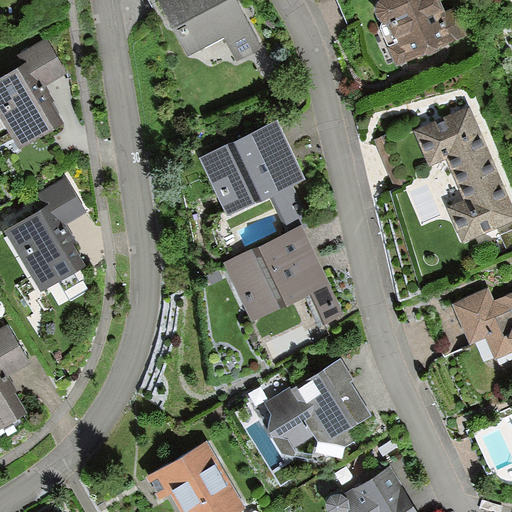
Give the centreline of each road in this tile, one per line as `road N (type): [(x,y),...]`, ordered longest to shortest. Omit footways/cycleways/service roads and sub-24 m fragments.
road 1 (residential): [(0,502),(61,465),(107,409),(137,336),(142,291),(105,0)]
road 2 (residential): [(287,0),(319,65),(391,364),(462,511)]
